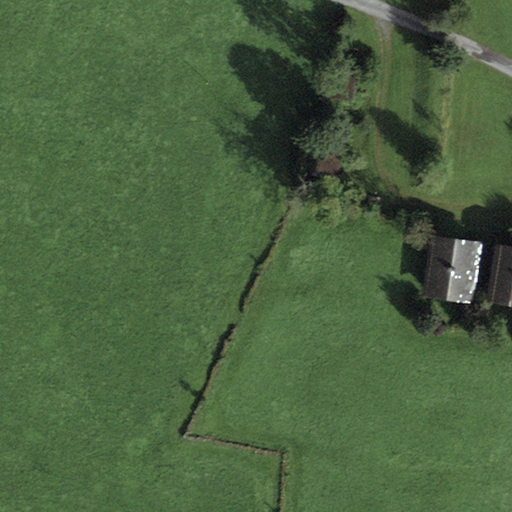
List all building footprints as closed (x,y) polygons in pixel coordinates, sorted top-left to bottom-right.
[(334,76),(333,97),(353,99),(355,77),(353,77),(354,73),(347,72),(347,77),(334,76)] [(322,132),(314,172),(334,175),(342,136),(322,132)] [(432,266),(428,290),(448,293),(456,240),(430,236),(426,266),(432,266)] [(456,240),(448,293),(467,296),(471,272),(478,273),(482,243),(456,240)] [(511,247),(499,245),(491,296),(511,299),(511,247)]
